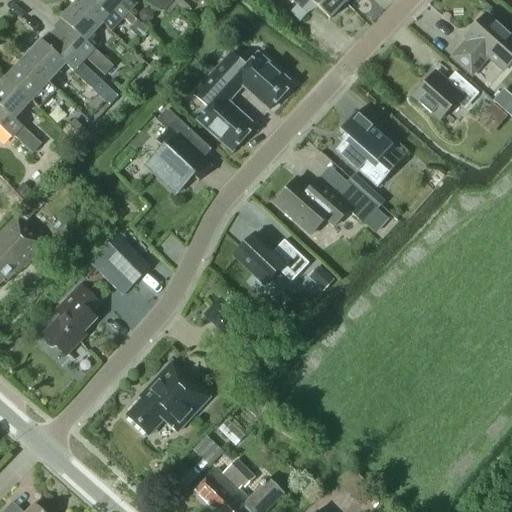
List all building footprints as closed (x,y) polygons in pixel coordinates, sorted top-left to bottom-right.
[(110,0),(79,0),(77,3),(102,27),(110,35),(123,20),(131,27),(128,30),(139,39),(141,37),(143,39),(147,34),(110,0)] [(147,0),(164,15),(172,6),(165,0),(110,0),(147,34),(149,33),(129,14),(141,0),(147,0)] [(340,0),(289,0),(296,6),(302,11),(310,2),(330,21),(345,4),(340,0)] [(51,33),(83,64),(86,62),(103,78),(111,69),(85,45),(102,27),(77,3),(59,22),(54,28),(55,29),(51,33)] [(296,6),(290,13),(300,22),(306,16),(302,11),(296,6)] [(488,58),(504,72),(511,62),(511,39),(486,17),(466,39),(469,41),(453,59),(472,76),(488,58)] [(98,82),(81,67),(83,64),(51,33),(50,35),(48,33),(38,42),(21,62),(47,85),(64,67),(91,91),(98,82)] [(232,54),(213,75),(234,94),(242,85),(270,110),(292,87),(257,55),(247,67),(232,54)] [(47,85),(21,62),(4,79),(30,104),(38,111),(55,93),(47,85)] [(456,72),(448,81),(437,72),(414,97),(439,120),(462,95),(471,103),(480,94),(456,72)] [(208,110),(198,121),(233,152),(254,128),(226,103),(234,94),(213,75),(193,96),(208,110)] [(30,104),(4,79),(0,83),(0,131),(10,141),(12,139),(30,156),(40,146),(14,122),(30,104)] [(511,97),(503,90),(493,102),(511,117),(511,97)] [(493,104),(483,116),(498,129),(508,117),(493,104)] [(169,131),(170,132),(178,124),(166,113),(156,124),(166,134),(169,131)] [(355,113),(340,131),(347,138),(335,152),(377,189),(394,170),(382,160),(393,146),(363,120),(355,113)] [(90,134),(74,119),(63,132),(79,147),(90,134)] [(207,171),(208,172),(211,169),(170,132),(169,131),(166,134),(157,143),(163,149),(146,166),(177,195),(193,177),(199,182),(201,179),(200,178),(207,171)] [(297,179),(275,204),(311,236),(324,220),(333,228),(348,211),(363,224),(376,210),(347,184),(329,168),(309,190),(297,179)] [(353,177),(347,184),(376,210),(382,203),(353,177)] [(24,184),(17,191),(24,198),(31,191),(24,184)] [(377,210),(365,223),(377,234),(389,220),(377,210)] [(0,233),(0,284),(3,282),(5,284),(14,275),(15,276),(46,245),(17,217),(0,233)] [(265,285),(278,271),(291,283),(309,264),(284,241),(274,252),(254,234),(234,256),(265,285)] [(118,236),(90,265),(108,283),(119,273),(133,286),(150,269),(118,236)] [(334,280),(320,266),(309,278),(324,291),(334,280)] [(54,348),(57,347),(67,357),(88,337),(85,334),(99,320),(93,314),(102,304),(83,285),(57,311),(62,316),(44,334),(48,338),(47,340),(46,343),(51,348),(54,348)] [(219,298),(204,315),(210,321),(221,310),(237,325),(226,337),(232,342),(248,325),(219,298)] [(285,319),(277,328),(285,336),(290,330),(290,324),(285,319)] [(145,401),(143,399),(127,417),(149,437),(164,421),(177,434),(210,399),(172,364),(148,389),(152,393),(145,401)] [(240,489),(243,486),(245,488),(255,478),(236,461),(223,475),(217,470),(194,493),(213,511),(266,511),(284,494),(269,479),(265,483),(264,482),(261,485),(262,486),(250,499),(240,489)]
